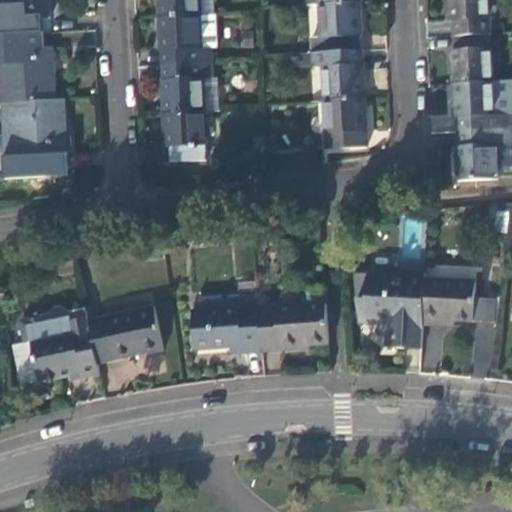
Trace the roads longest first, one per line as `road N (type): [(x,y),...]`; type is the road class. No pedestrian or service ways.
road 1 (residential): [(0,472),(149,434),(254,419),(340,412),(511,427)]
road 2 (residential): [(124,207),(390,169)]
road 3 (residential): [(112,0),(124,207)]
road 4 (residential): [(390,169),(411,132),(404,0)]
road 5 (residential): [(0,228),(124,207)]
